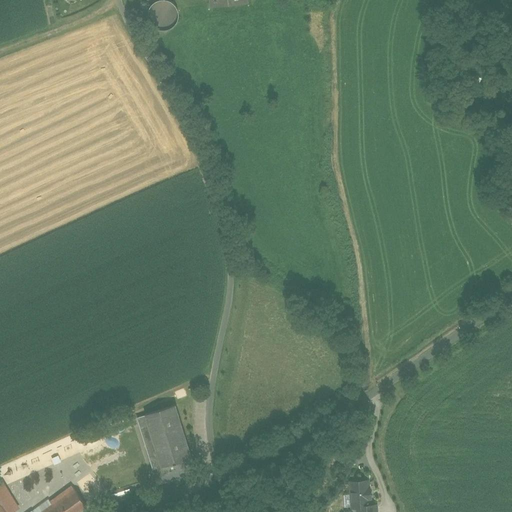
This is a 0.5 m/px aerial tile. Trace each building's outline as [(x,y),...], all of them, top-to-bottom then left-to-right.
[(157,2),(157,23),(173,24),(173,2),(157,2)] [(175,406),(137,418),(158,485),(196,473),(175,406)] [(23,505),(5,478),(0,480),(0,490),(1,492),(14,511),(23,505)] [(382,511),(382,503),(375,504),(375,499),(378,499),(378,488),(374,488),(374,480),(352,481),(354,509),(360,508),(360,511),(382,511)] [(84,511),(93,506),(78,485),(55,500),(54,499),(35,511),(36,511),(84,511)] [(13,511),(14,511),(1,492),(0,493),(0,496),(1,498),(9,511),(13,511)] [(9,511),(1,498),(0,498),(0,511),(9,511)]
